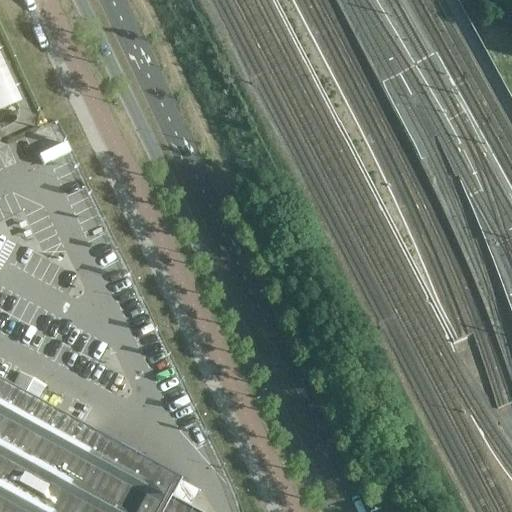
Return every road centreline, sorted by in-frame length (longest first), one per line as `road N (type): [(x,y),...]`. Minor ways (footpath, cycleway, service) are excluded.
road 1 (secondary): [(362,511),(112,0)]
road 2 (secondary): [(80,0),(329,511)]
